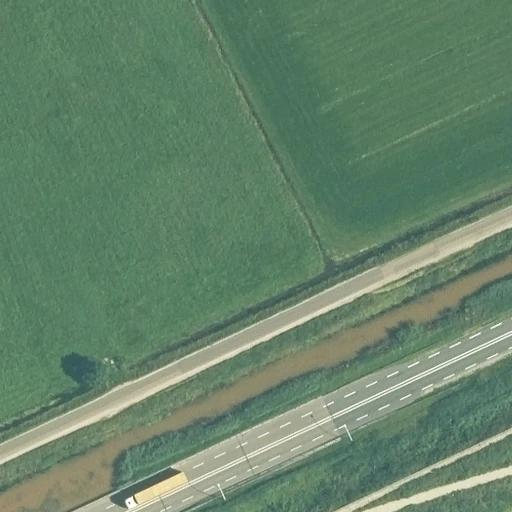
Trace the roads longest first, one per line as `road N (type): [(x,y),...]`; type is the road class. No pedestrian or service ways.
road 1 (unclassified): [(0,452),(511,215)]
road 2 (primary): [(130,511),(511,333)]
